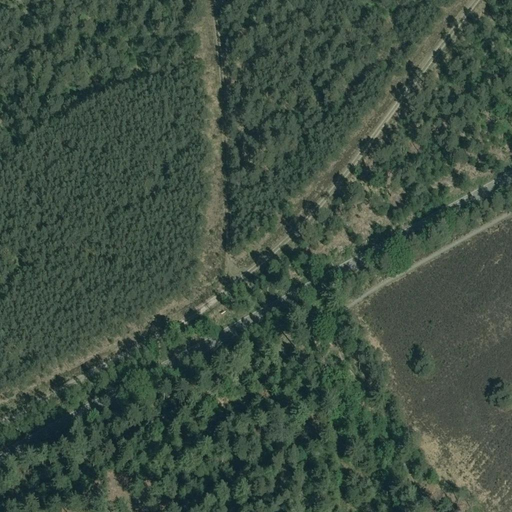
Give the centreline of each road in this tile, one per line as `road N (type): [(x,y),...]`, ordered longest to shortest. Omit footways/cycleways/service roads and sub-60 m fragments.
road 1 (track): [(477,0),(281,246),(192,315),(0,421)]
road 2 (tertiary): [(0,457),(511,175)]
road 3 (track): [(213,0),(228,288)]
